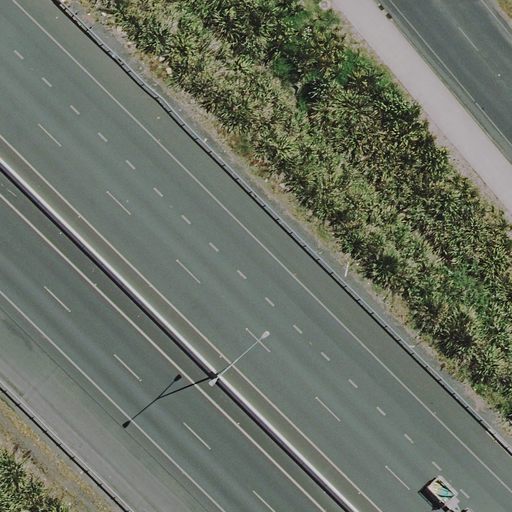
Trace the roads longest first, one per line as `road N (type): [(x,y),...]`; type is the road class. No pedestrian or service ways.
road 1 (motorway): [(0,86),(430,511)]
road 2 (motorway): [(270,511),(0,249)]
road 3 (residential): [(511,95),(433,0)]
